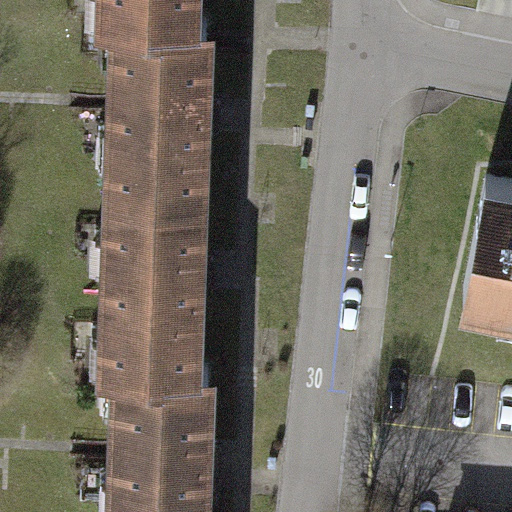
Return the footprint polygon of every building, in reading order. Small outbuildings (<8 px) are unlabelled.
[(199,0),(89,0),(89,10),(104,11),(199,14),(199,0)] [(199,14),(104,11),(98,189),(207,193),(214,14),(199,14)] [(511,292),(511,156),(482,150),(457,282),(511,292)] [(207,193),(98,189),(92,367),(102,367),(201,371),(207,193)] [(201,371),(102,367),(96,511),(206,511),(212,371),(201,371)]
